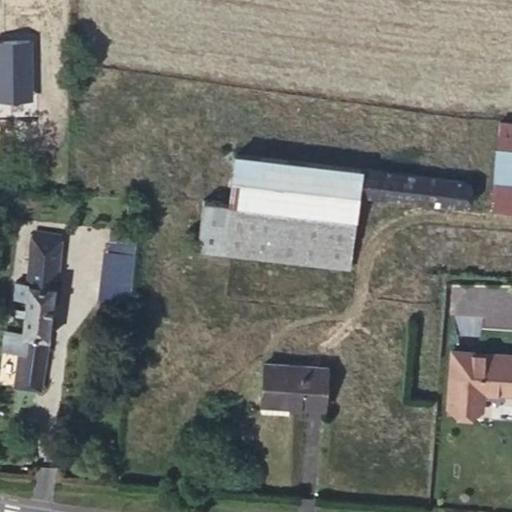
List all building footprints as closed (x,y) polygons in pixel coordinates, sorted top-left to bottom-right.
[(511,122),(500,121),(493,196),(511,197),(511,122)] [(353,219),(360,168),(236,153),(230,202),(205,199),(198,249),(348,267),(353,219)] [(462,205),(465,181),(362,169),(359,193),(462,205)] [(134,284),(136,228),(104,227),(102,282),(134,284)] [(48,339),(55,287),(60,235),(34,232),(29,283),(17,282),(16,287),(28,288),(27,299),(19,298),(18,305),(26,306),(23,332),(6,330),(3,348),(20,350),(15,386),(41,390),(48,339)] [(511,391),(511,353),(452,349),(448,406),(480,408),(482,389),(511,391)] [(324,407),(327,367),(264,363),(261,411),(288,413),(289,405),(324,407)]
